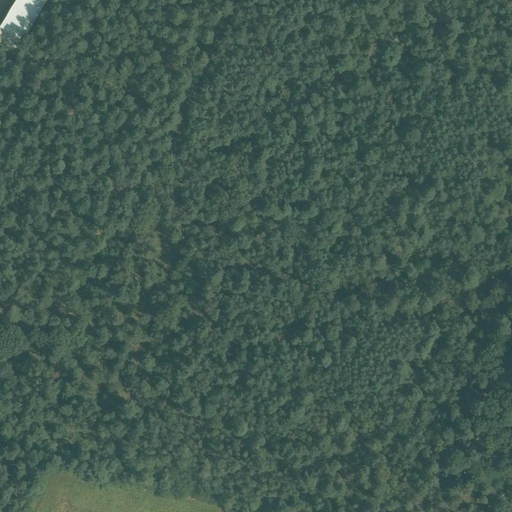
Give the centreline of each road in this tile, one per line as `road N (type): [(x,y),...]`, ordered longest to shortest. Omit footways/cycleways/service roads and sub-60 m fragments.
road 1 (track): [(511,278),(401,511)]
road 2 (track): [(233,0),(151,184),(139,195)]
road 3 (track): [(139,195),(0,105)]
road 4 (track): [(139,195),(90,326)]
